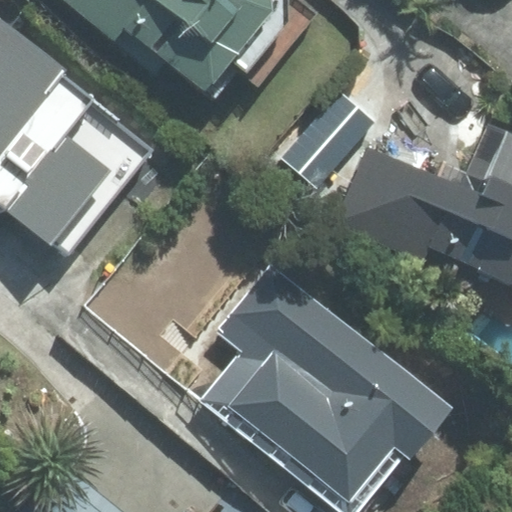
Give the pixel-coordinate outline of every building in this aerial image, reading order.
[(50,0),(182,111),(276,0),(50,0)] [(147,156),(0,34),(0,227),(51,270),(147,156)] [(511,140),(476,123),(446,183),(350,137),(312,217),(443,279),(444,276),(500,304),(511,279),(511,140)] [(310,511),(334,511),(424,410),(259,267),(203,332),(224,350),(181,400),(310,511)] [(92,511),(48,475),(15,511),(201,511),(181,494),(165,511),(92,511)]
